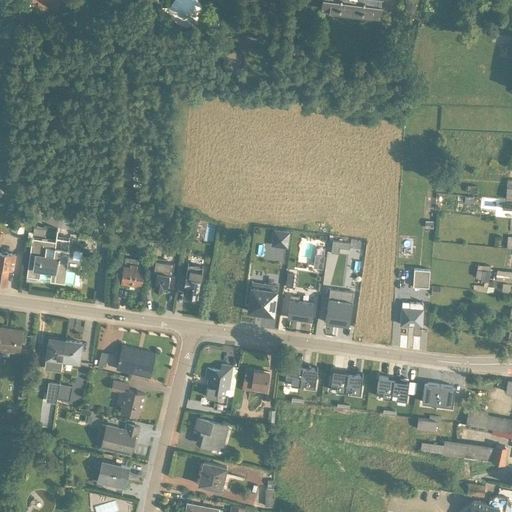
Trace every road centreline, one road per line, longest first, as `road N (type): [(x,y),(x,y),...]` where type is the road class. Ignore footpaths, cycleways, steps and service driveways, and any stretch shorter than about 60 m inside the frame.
road 1 (residential): [(511,368),(192,325)]
road 2 (residential): [(192,325),(0,299)]
road 3 (residential): [(192,325),(148,511)]
